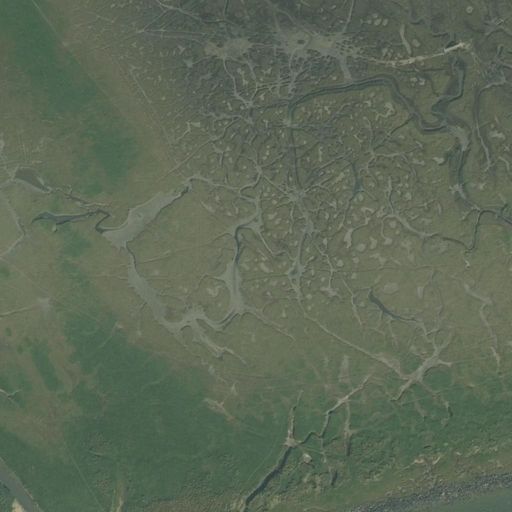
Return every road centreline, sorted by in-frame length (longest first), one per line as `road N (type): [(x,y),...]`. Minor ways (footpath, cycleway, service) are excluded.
road 1 (track): [(511,344),(422,324),(401,361),(349,394),(239,397),(219,395),(66,308),(0,303)]
road 2 (track): [(443,54),(460,48),(476,58),(499,123),(511,137)]
